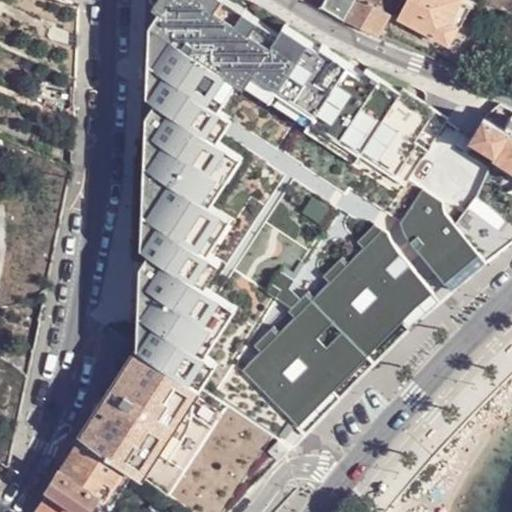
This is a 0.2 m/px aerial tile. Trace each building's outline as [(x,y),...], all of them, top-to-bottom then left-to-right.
[(330,0),(327,6),(349,20),(359,0),(330,0)] [(369,0),(359,0),(349,20),(381,34),(393,12),(388,9),(369,0)] [(369,0),(388,9),(391,0),(369,0)] [(464,0),(408,0),(401,14),(451,43),(462,24),(454,20),(464,0)] [(372,46),(340,32),(326,61),(349,71),(353,64),(398,82),(407,61),(372,46)] [(244,98),(165,44),(141,78),(159,90),(146,109),(165,122),(150,145),(166,155),(146,184),(162,202),(144,233),(155,249),(143,266),(166,281),(152,302),(164,310),(151,331),(167,341),(155,360),(194,386),(196,384),(184,377),(223,315),(203,302),(216,281),(210,272),(237,233),(219,222),(252,174),(227,157),(240,138),(224,127),(244,98)] [(426,75),(414,69),(408,84),(418,88),(420,98),(427,103),(432,105),(437,105),(444,100),(455,105),(462,90),(449,84),(448,87),(425,77),(426,75)] [(511,130),(511,109),(504,105),(495,119),(511,130)] [(511,130),(495,119),(488,116),(474,136),(498,152),(497,155),(511,164),(511,130)] [(0,284),(3,272),(7,253),(8,245),(8,236),(9,226),(8,220),(7,211),(5,204),(4,198),(2,192),(1,186),(0,184),(0,284)] [(397,324),(481,264),(430,192),(377,229),(388,245),(366,261),(393,299),(384,306),(397,324)] [(155,360),(82,435),(127,465),(170,497),(230,406),(141,348),(155,360)] [(93,511),(127,465),(82,435),(50,488),(85,511),(93,511)] [(295,448),(283,440),(270,452),(281,461),(295,448)] [(85,511),(50,488),(36,508),(41,511),(85,511)]
